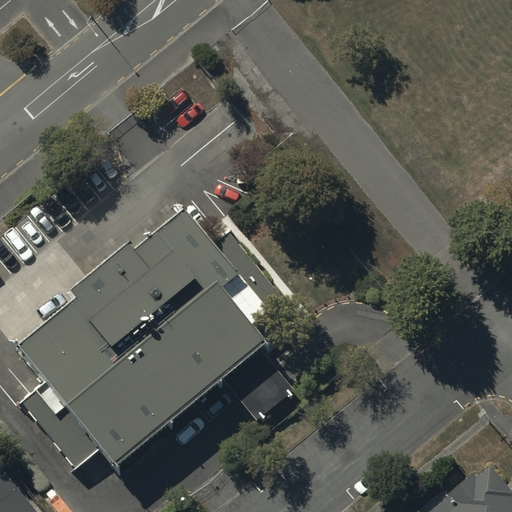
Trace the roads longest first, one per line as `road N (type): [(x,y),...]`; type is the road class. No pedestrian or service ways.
road 1 (residential): [(281,511),(502,336)]
road 2 (unclassified): [(23,125),(174,0)]
